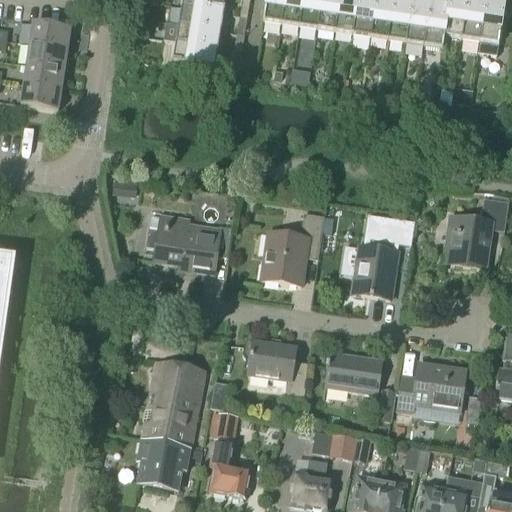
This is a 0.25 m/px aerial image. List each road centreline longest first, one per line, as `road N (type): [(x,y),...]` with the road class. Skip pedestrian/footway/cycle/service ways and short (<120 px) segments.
road 1 (residential): [(511,311),(480,308),(433,338),(100,293),(79,183)]
road 2 (residential): [(79,183),(110,0)]
